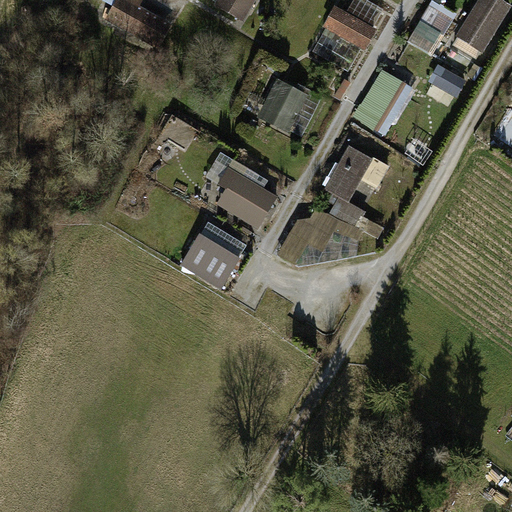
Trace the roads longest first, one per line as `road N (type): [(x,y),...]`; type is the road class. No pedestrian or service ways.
road 1 (residential): [(410,0),(255,265),(295,282),(389,265)]
road 2 (residential): [(389,265),(246,511)]
road 3 (residential): [(511,54),(389,265)]
road 4 (track): [(350,339),(511,461)]
